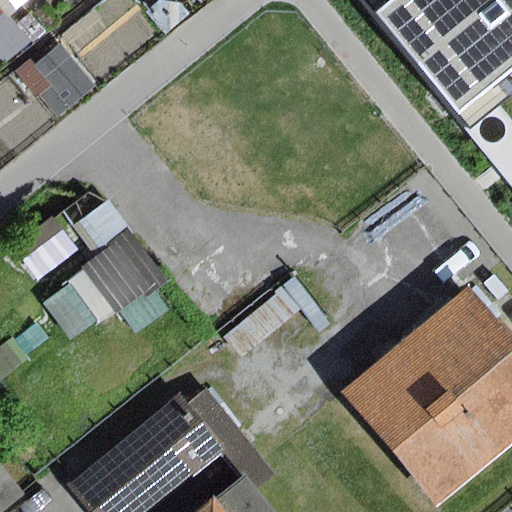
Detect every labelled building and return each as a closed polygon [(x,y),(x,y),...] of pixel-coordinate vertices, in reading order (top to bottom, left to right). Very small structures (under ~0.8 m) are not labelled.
[(511,0),(366,0),(467,124),(511,87),(511,0)] [(511,121),(506,114),(474,140),(511,186),(511,121)] [(84,337),(165,260),(100,192),(73,218),(99,245),(45,296),(84,337)] [(511,442),(511,340),(469,288),(344,391),(438,504),(511,442)] [(207,386),(187,403),(225,449),(248,476),(262,494),(283,477),(207,386)] [(180,395),(69,485),(91,511),(148,511),(225,449),(187,403),(180,395)] [(3,511),(25,495),(0,465),(0,511),(3,511)] [(248,476),(216,502),(224,511),(277,511),(262,494),(248,476)] [(224,511),(216,502),(203,511),(224,511)]
